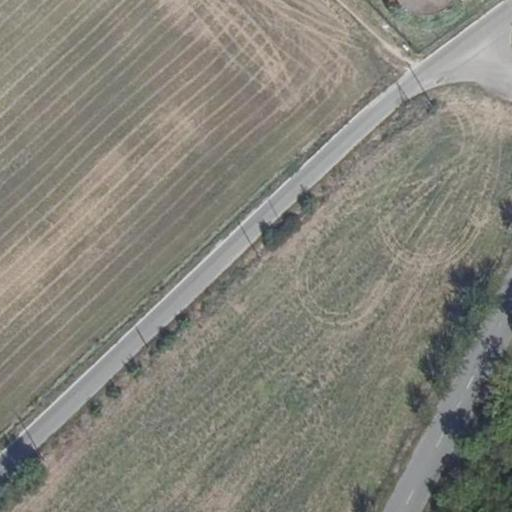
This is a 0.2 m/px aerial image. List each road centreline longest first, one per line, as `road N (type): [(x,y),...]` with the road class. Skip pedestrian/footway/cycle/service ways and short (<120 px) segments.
road 1 (unclassified): [(460,49),(363,121),(0,471)]
road 2 (tertiary): [(511,305),(403,511)]
